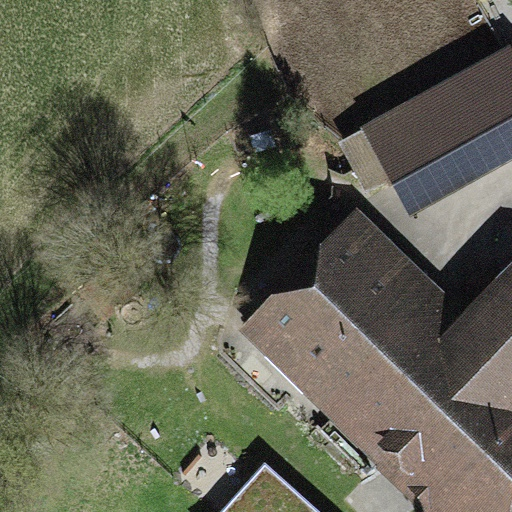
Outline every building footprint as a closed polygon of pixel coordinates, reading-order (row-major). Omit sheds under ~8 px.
[(511,122),(511,51),(372,126),(401,181),(511,122)] [(261,317),(375,428),(454,344),(342,235),(261,317)] [(108,272),(85,291),(104,313),(127,294),(108,272)] [(511,284),(454,344),(375,428),(461,511),(496,511),(511,496),(511,284)] [(308,511),(270,477),(238,511),(308,511)]
